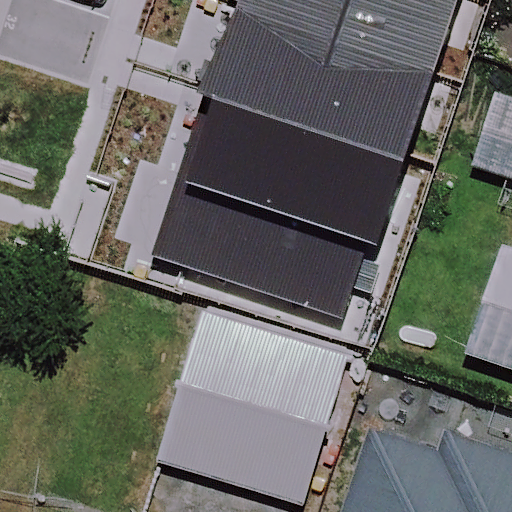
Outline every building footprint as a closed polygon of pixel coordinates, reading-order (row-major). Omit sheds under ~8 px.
[(67,2),(61,0),(0,0),(0,174),(54,193),(90,87),(43,72),(67,2)] [(232,0),(208,81),(158,66),(110,225),(323,289),(402,24),(320,0),(232,0)] [(511,100),(484,92),(462,167),(511,181),(511,100)] [(511,252),(505,249),(468,354),(511,369),(511,252)] [(344,364),(201,322),(160,462),(302,504),(344,364)] [(511,511),(511,460),(379,418),(348,511),(511,511)]
